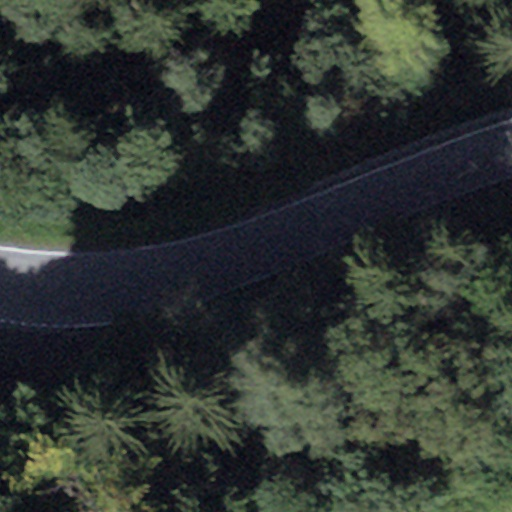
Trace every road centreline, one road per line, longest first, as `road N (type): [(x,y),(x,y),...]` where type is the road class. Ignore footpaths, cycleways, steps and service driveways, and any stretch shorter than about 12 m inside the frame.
road 1 (tertiary): [(511,147),(242,261),(138,288),(65,296),(0,283)]
road 2 (track): [(335,0),(0,112)]
